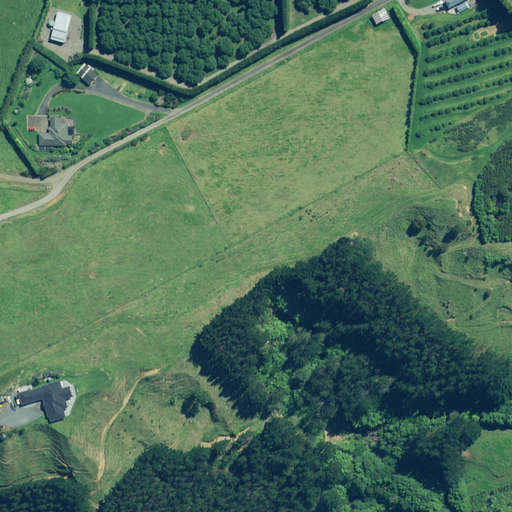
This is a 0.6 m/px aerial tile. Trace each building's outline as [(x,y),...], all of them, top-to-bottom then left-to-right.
[(448,9),(465,0),(446,0),(445,1),(448,9)] [(468,8),(465,2),(456,6),(459,13),(468,8)] [(389,18),(385,9),(371,15),(376,25),(389,18)] [(51,28),(49,28),(48,33),(52,34),(51,39),(64,43),(71,16),(58,13),(57,16),(54,15),(52,22),(55,23),(54,26),(53,25),(52,26),(51,26),(51,27),(51,28)] [(60,118),(50,118),(50,127),(49,127),(49,133),(39,133),(39,146),(71,146),(71,136),(67,136),(67,124),(60,124),(60,118)] [(67,387),(65,379),(19,393),(22,404),(43,398),(50,421),(67,416),(64,407),(73,405),(70,397),(77,395),(74,385),(67,387)]
